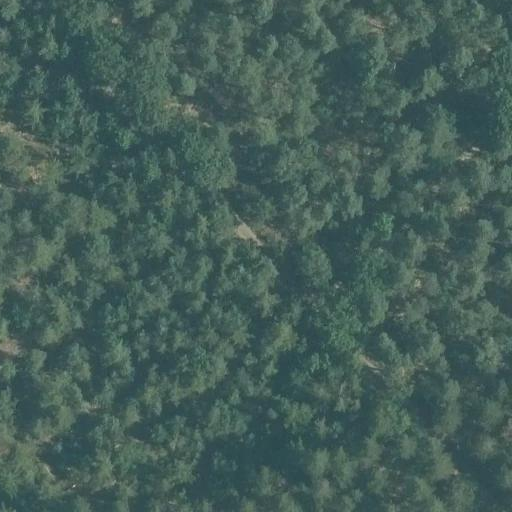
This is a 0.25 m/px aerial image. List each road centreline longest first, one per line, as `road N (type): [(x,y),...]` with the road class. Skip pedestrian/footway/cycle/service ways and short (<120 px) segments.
road 1 (track): [(500,511),(35,0)]
road 2 (track): [(511,106),(317,311)]
